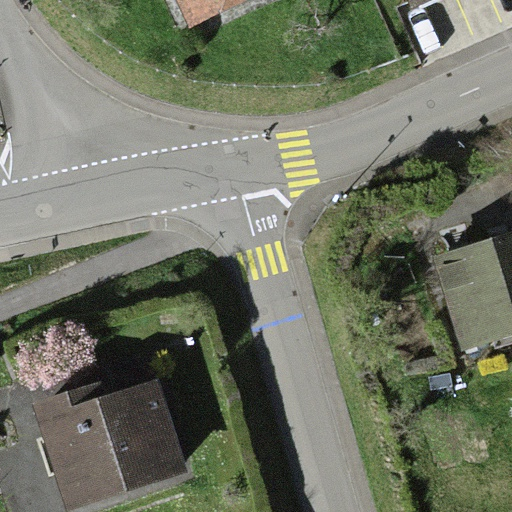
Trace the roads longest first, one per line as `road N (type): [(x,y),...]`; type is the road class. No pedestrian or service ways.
road 1 (residential): [(239,172),(336,511)]
road 2 (tertiary): [(239,172),(323,153),(511,74)]
road 3 (tertiary): [(32,216),(239,172)]
road 4 (residential): [(32,216),(0,76)]
